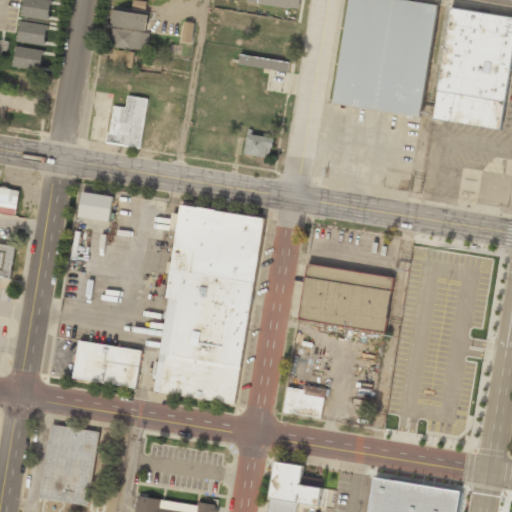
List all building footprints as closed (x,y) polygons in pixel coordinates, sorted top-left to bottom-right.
[(50,0),(23,0),(21,16),(49,19),(50,0)] [(247,0),(299,0),(299,8),(247,1),(247,0)] [(397,0),(350,0),(334,102),(419,117),(438,7),(397,0)] [(432,117),(499,128),(511,53),(511,17),(450,7),(432,117)] [(109,46),(144,51),(149,14),(114,10),(109,46)] [(45,44),(46,24),(19,21),(17,42),(45,44)] [(192,43),(194,22),(183,21),(181,42),(192,43)] [(43,49),(15,46),(13,67),(41,69),(43,49)] [(241,48),(239,63),(287,72),(289,57),(241,48)] [(132,68),(134,52),(112,49),(110,65),(132,68)] [(127,95),(147,98),(139,147),(105,142),(106,132),(111,132),(115,106),(127,107),(127,95)] [(245,133),(273,138),(269,158),(243,153),(245,133)] [(0,187),(19,190),(15,215),(0,211),(0,187)] [(79,213),(83,192),(113,197),(109,221),(79,213)] [(234,403),(263,217),(180,204),(166,297),(178,299),(169,355),(166,354),(160,391),(234,403)] [(14,247),(0,244),(0,276),(9,278),(14,247)] [(308,263),(298,317),(383,331),(392,278),(308,263)] [(79,340),(73,376),(135,387),(142,350),(79,340)] [(326,388),(303,385),(302,389),(287,387),(284,413),(322,417),(326,388)] [(51,424),(39,497),(86,504),(98,432),(51,424)] [(268,511),(295,511),(297,503),(321,507),(324,488),(301,485),(304,466),(275,462),(268,511)] [(216,511),(217,509),(138,498),(136,511),(216,511)]
